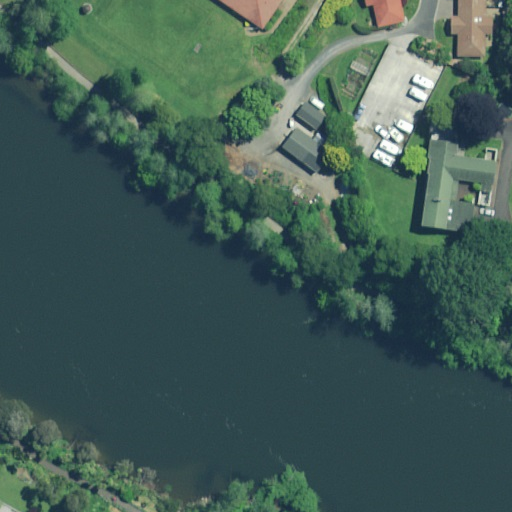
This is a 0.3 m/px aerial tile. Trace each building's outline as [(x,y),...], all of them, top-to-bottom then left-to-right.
[(221,0),(265,29),(284,0),(221,0)] [(368,0),(370,6),(377,5),(382,26),(408,20),(402,0),(368,0)] [(462,0),(462,17),(456,17),(456,35),(462,35),(462,57),(488,58),(489,36),(493,36),(494,18),(488,18),(488,0),(462,0)] [(305,101),(295,115),(318,131),(328,118),(305,101)] [(329,152),(295,127),(282,145),(316,170),(329,152)] [(464,143),(435,140),(427,227),(474,232),(476,203),(459,202),(461,182),(498,186),(500,161),(463,158),(464,143)]
